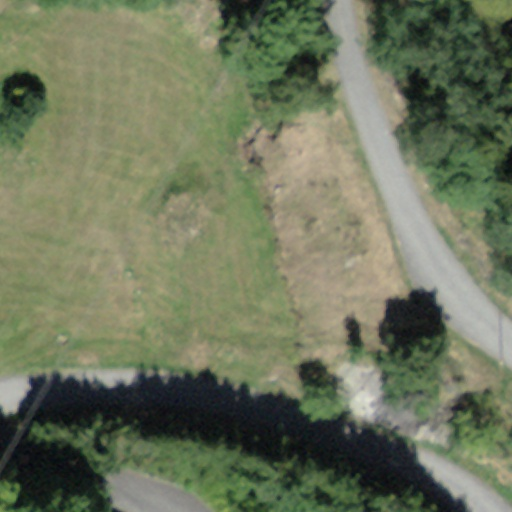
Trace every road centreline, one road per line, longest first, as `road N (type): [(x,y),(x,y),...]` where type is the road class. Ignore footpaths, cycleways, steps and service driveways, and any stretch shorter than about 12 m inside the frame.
road 1 (unclassified): [(0,413),(69,392),(245,408),(414,471),(459,511)]
road 2 (unclassified): [(511,355),(466,329),(387,182),(345,0)]
